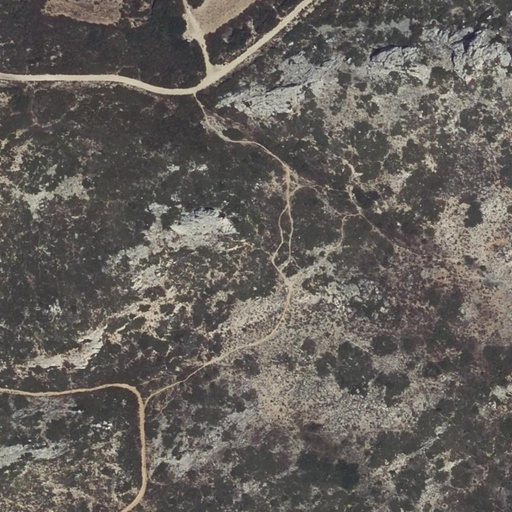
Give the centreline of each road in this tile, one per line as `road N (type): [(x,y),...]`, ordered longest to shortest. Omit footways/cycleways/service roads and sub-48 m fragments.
road 1 (track): [(0,76),(113,77),(191,94),(313,0)]
road 2 (track): [(0,390),(139,392),(144,490),(121,511)]
